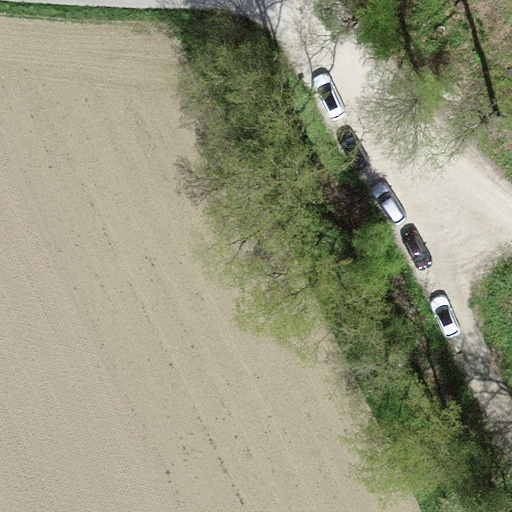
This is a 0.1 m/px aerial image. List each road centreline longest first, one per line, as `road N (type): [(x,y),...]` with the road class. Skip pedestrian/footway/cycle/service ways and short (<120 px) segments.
road 1 (track): [(511,434),(338,100)]
road 2 (track): [(292,0),(338,100),(511,221)]
